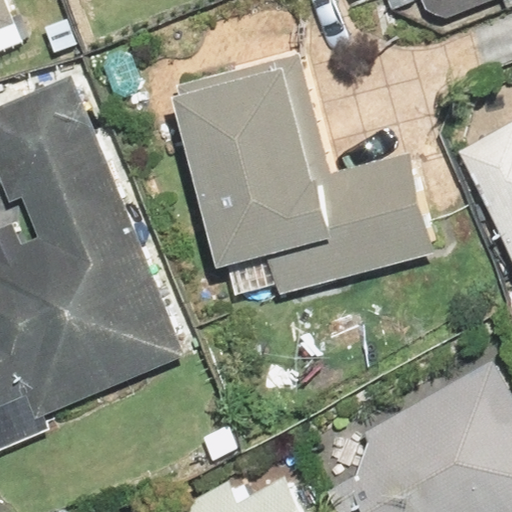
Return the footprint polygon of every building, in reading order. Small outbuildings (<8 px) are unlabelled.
[(0,0),(0,37),(19,30),(7,0),(0,0)] [(427,0),(437,24),(501,0),(427,0)] [(189,106),(184,107),(232,285),(280,272),(288,303),(445,262),(417,158),(329,177),(304,85),(314,83),(307,56),(184,89),(189,106)] [(0,415),(33,402),(43,425),(197,363),(82,78),(0,110),(0,160),(16,200),(28,196),(47,242),(0,260),(0,415)] [(511,125),(460,153),(511,248),(511,125)] [(511,511),(511,387),(499,364),(372,435),(378,445),(368,476),(338,494),(348,511),(511,511)] [(309,511),(291,482),(247,508),(233,483),(182,511),(309,511)]
